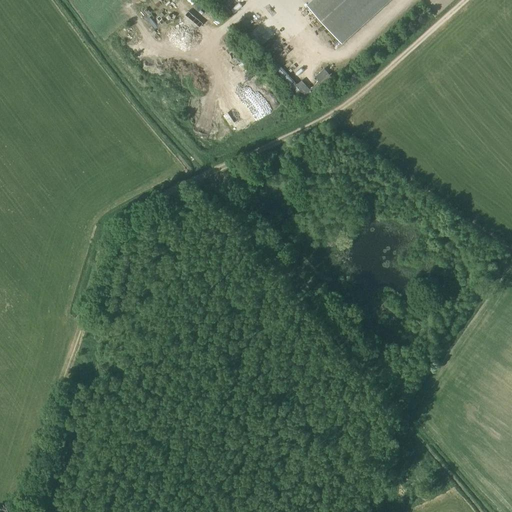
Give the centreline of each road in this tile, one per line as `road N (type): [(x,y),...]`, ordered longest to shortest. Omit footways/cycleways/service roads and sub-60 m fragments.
road 1 (track): [(18,511),(108,233),(121,216),(199,177)]
road 2 (track): [(199,177),(344,105),(465,0)]
road 3 (track): [(75,0),(207,173)]
